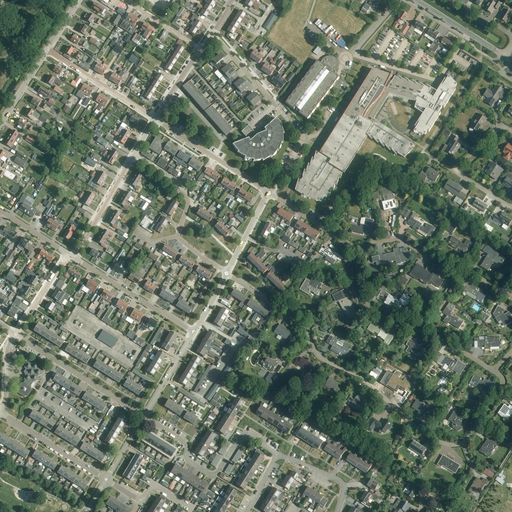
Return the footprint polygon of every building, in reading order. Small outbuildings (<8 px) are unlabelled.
[(215,3),(210,0),(209,0),(207,5),(212,8),(215,3)] [(259,7),(248,0),(245,5),(250,9),(252,6),(254,7),(254,6),(258,8),(259,7)] [(295,1),(294,3),(297,4),(306,10),(309,5),(302,0),(299,0),(298,3),(295,1)] [(495,3),(490,0),(484,9),(491,13),(494,8),(497,10),(501,4),(496,1),(495,3)] [(95,3),(91,8),(95,11),(101,15),(105,10),(98,5),(95,3)] [(296,6),(293,10),(302,15),(306,10),(297,4),(294,3),(293,4),(296,6)] [(198,6),(209,13),(212,8),(207,5),(206,5),(205,7),(202,6),(202,5),(202,6),(199,4),(198,6)] [(329,7),(323,15),(329,19),(334,10),(330,8),(332,5),(330,4),(329,7)] [(366,14),(371,7),(366,4),(364,6),(362,10),(362,11),(366,14)] [(206,18),(209,13),(198,6),(197,8),(200,10),(197,14),(199,16),(200,15),(206,18)] [(505,22),(511,13),(507,11),(509,9),(504,6),(501,11),(504,13),(500,19),(505,22)] [(126,12),(119,8),(117,12),(123,16),(126,12)] [(288,12),(287,14),(289,15),(298,21),(302,15),(293,10),(290,14),(288,12)] [(334,10),(329,19),(334,23),(340,14),(341,11),(340,10),(338,13),(335,10),(334,10)] [(237,16),(248,23),(249,22),(245,19),(244,18),(246,15),(240,11),(237,16)] [(340,14),(334,23),(340,26),(345,17),(342,15),(343,12),(341,11),(340,14)] [(404,22),(408,15),(402,12),(396,22),(399,23),(401,20),(404,22)] [(100,21),(89,14),(85,21),(90,24),(92,20),(95,22),(95,23),(98,24),(100,21)] [(130,24),(134,17),(129,14),(125,21),(130,24)] [(192,22),(195,23),(193,27),(198,30),(201,24),(197,21),(199,18),(193,15),(190,20),(192,22)] [(237,16),(234,22),(239,25),(241,22),(243,23),(247,25),(248,23),(237,16)] [(130,24),(128,26),(126,29),(125,31),(129,33),(138,19),(134,17),(130,24)] [(286,20),(283,24),(292,30),(296,24),(287,19),(285,17),(284,19),(286,20)] [(345,17),(340,26),(345,30),(351,21),(352,18),(351,17),(349,20),(345,17)] [(351,21),(345,30),(350,33),(356,24),(353,22),(352,22),(354,20),(352,19),(352,18),(351,21)] [(415,26),(412,24),(407,32),(411,35),(414,31),(415,29),(422,33),(424,30),(426,27),(418,21),(415,26)] [(239,25),(234,22),(230,27),(241,33),(242,32),(239,30),(239,29),(237,28),(239,25)] [(141,39),(143,36),(145,33),(149,26),(145,24),(140,31),(142,32),(141,34),(140,34),(136,40),(139,42),(141,39)] [(279,26),(278,28),(280,30),(289,35),(292,30),(283,24),(281,28),(279,26)] [(356,24),(350,33),(351,33),(356,37),(362,28),(363,26),(362,25),(360,27),(356,24)] [(85,32),(91,36),(93,32),(82,25),(78,32),(83,35),(85,32)] [(405,36),(410,28),(405,25),(400,32),(405,36)] [(154,29),(149,26),(145,33),(147,35),(146,36),(148,37),(149,36),(154,29)] [(194,36),(198,30),(193,27),(191,31),(188,29),(187,31),(190,33),(189,33),(194,36)] [(241,33),(230,27),(227,32),(232,35),(234,32),(236,33),(240,35),(241,33)] [(279,31),(276,35),(285,41),(289,35),(280,30),(278,28),(276,30),(279,31)] [(337,46),(347,35),(341,29),(338,32),(331,41),(337,46)] [(433,43),(439,34),(436,32),(434,30),(434,31),(430,29),(427,35),(429,36),(427,39),(433,43)] [(271,37),(270,39),(273,41),(281,46),(285,41),(276,35),(274,39),(271,37)] [(74,36),(70,41),(77,45),(78,43),(81,45),(81,46),(84,48),(86,44),(86,43),(87,41),(82,38),(80,40),(74,36)] [(439,47),(447,52),(449,49),(452,43),(444,38),(441,44),(439,47)] [(176,51),(181,54),(184,49),(180,46),(180,45),(177,43),(176,45),(179,47),(176,51)] [(322,48),(318,45),(312,53),(316,56),(322,48)] [(81,55),(74,50),(68,47),(64,54),(69,57),(72,53),(75,55),(73,58),(78,61),(81,55)] [(181,54),(176,51),(171,48),(170,50),(175,53),(173,57),(178,60),(181,54)] [(254,60),(259,54),(255,51),(250,57),(254,60)] [(259,54),(254,60),(258,64),(263,57),(259,54)] [(173,57),(170,55),(168,57),(172,59),(169,63),(174,66),(178,60),(173,57)] [(221,65),(219,63),(223,59),(219,55),(212,61),(210,63),(214,67),(216,70),(221,65)] [(347,93),(348,83),(338,80),(339,78),(336,75),(338,68),(338,67),(338,65),(338,63),(337,62),(336,61),(335,59),(334,58),(333,58),(331,57),(330,57),(328,57),(327,58),(325,58),(324,59),(323,61),(320,64),(317,62),(286,104),(294,110),(296,108),(300,112),(299,114),(307,120),(322,101),(326,104),(326,105),(332,88),(347,93)] [(174,66),(169,63),(166,61),(165,63),(168,65),(165,69),(170,72),(174,66)] [(98,73),(102,66),(98,63),(93,71),(98,73)] [(265,73),(270,66),(266,63),(261,70),(265,73)] [(217,71),(223,77),(232,69),(228,65),(224,69),(222,67),(217,71)] [(280,75),(285,67),(284,67),(282,65),(276,72),(280,75)] [(60,69),(56,66),(53,71),(59,75),(63,70),(60,68),(60,69)] [(102,66),(98,73),(102,76),(107,69),(102,66)] [(270,66),(265,73),(270,76),(274,70),(270,66)] [(232,69),(223,77),(228,84),(233,80),(231,77),(236,73),(232,69)] [(255,69),(253,74),(263,78),(265,73),(255,69)] [(118,76),(114,83),(118,86),(123,79),(121,78),(124,73),(121,71),(120,72),(120,73),(118,76)] [(156,80),(160,83),(163,78),(159,75),(159,74),(156,72),(155,74),(158,76),(156,80)] [(109,80),(114,83),(118,76),(113,73),(109,80)] [(290,82),(295,75),(292,73),(287,80),(290,82)] [(281,79),(283,77),(279,74),(272,82),(276,85),(281,79)] [(55,79),(50,76),(46,83),(51,86),(53,82),(60,86),(62,83),(55,78),(55,79)] [(414,145),(373,120),(389,94),(416,103),(414,109),(423,114),(415,127),(416,128),(414,132),(425,136),(427,132),(429,133),(441,114),(439,113),(442,108),(444,109),(456,90),(454,89),(457,85),(449,76),(446,80),(445,79),(437,92),(427,86),(426,88),(420,84),(419,85),(413,82),(412,83),(406,79),(405,81),(399,77),(398,79),(395,77),(391,83),(381,79),(379,82),(369,79),(346,116),(344,119),(341,118),(344,119),(338,128),(336,128),(335,129),(333,130),(332,132),(320,150),(323,152),(322,154),(318,152),(318,153),(316,152),(314,159),(312,158),(310,165),(309,164),(306,171),(305,170),(303,177),(303,178),(301,181),(299,179),(295,191),(302,195),(301,197),(321,203),(323,200),(325,201),(328,197),(329,198),(331,191),(333,192),(335,185),(337,186),(339,179),(341,180),(343,173),(345,173),(347,167),(348,167),(351,161),(352,161),(354,155),(356,155),(358,148),(360,149),(362,142),(364,143),(366,136),(367,135),(372,140),(373,139),(378,144),(379,143),(384,148),(385,146),(390,152),(391,150),(396,155),(397,154),(404,158),(413,150),(411,149),(414,145)] [(160,83),(156,80),(153,78),(151,80),(154,82),(152,86),(157,89),(160,83)] [(237,90),(244,83),(241,79),(236,83),(234,81),(230,85),(232,88),(234,86),(237,90)] [(281,79),(276,85),(281,89),(287,81),(285,79),(283,81),(281,79)] [(187,92),(194,86),(190,81),(183,88),(187,92)] [(244,83),(237,90),(239,91),(237,93),(241,98),(245,94),(244,91),(248,88),(244,83)] [(157,89),(152,86),(149,84),(148,86),(151,88),(148,91),(153,94),(157,89)] [(79,91),(76,96),(81,100),(82,98),(84,95),(85,94),(89,88),(84,85),(80,91),(79,91)] [(191,97),(198,91),(194,86),(187,92),(191,97)] [(52,98),(54,95),(51,93),(48,91),(47,91),(44,89),(43,88),(41,87),(38,92),(40,93),(45,96),(48,98),(49,97),(50,97),(52,98)] [(506,94),(503,92),(503,91),(496,87),(492,93),(488,90),(486,93),(485,94),(486,94),(484,96),(488,99),(486,103),(493,107),(499,98),(502,100),(506,94)] [(85,94),(84,95),(89,97),(93,90),(89,88),(85,94)] [(153,94),(148,91),(145,90),(144,92),(147,94),(144,98),(149,101),(153,94)] [(195,102),(202,96),(198,91),(191,97),(195,102)] [(248,101),(250,104),(257,97),(253,93),(249,97),(247,95),(242,99),(246,103),(248,101)] [(100,95),(95,101),(100,104),(104,97),(100,95)] [(199,107),(207,100),(202,96),(195,102),(199,107)] [(100,104),(94,113),(97,115),(99,112),(103,106),(104,107),(109,100),(104,97),(100,104)] [(257,97),(250,104),(252,106),(250,108),(253,112),(258,108),(256,106),(260,102),(257,97)] [(37,107),(41,102),(34,98),(31,103),(37,107)] [(207,100),(199,107),(204,112),(211,105),(207,100)] [(209,118),(216,111),(212,106),(205,113),(209,118)] [(29,109),(25,116),(30,119),(32,116),(38,120),(40,116),(34,112),(29,109)] [(213,122),(220,116),(216,111),(209,118),(213,122)] [(133,116),(130,114),(128,116),(131,118),(130,121),(136,125),(140,120),(133,115),(133,116)] [(478,133),(486,119),(477,114),(474,118),(476,119),(470,128),(471,128),(469,130),(470,131),(472,133),(473,132),(474,130),(478,133)] [(39,119),(42,121),(45,123),(48,119),(42,115),(39,119)] [(217,127),(225,121),(220,116),(213,122),(217,127)] [(284,135),(280,126),(282,126),(276,119),(265,129),(264,128),(261,129),(262,133),(257,136),(248,126),(241,132),(247,139),(233,145),(232,146),(238,153),(237,154),(245,158),(244,160),(253,161),(253,162),(262,161),(262,162),(270,157),(271,159),(277,152),(278,153),(281,144),(282,144),(282,135),(284,135)] [(24,129),(27,124),(20,120),(17,125),(24,129)] [(221,132),(229,125),(225,121),(217,127),(221,132)] [(229,125),(221,132),(226,136),(233,130),(229,125)] [(124,130),(125,129),(122,127),(119,132),(117,130),(115,133),(127,140),(130,135),(124,130)] [(452,131),(447,128),(444,134),(449,137),(452,131)] [(13,141),(15,142),(13,141),(15,137),(18,138),(20,135),(13,131),(9,138),(13,141)] [(127,140),(115,133),(113,132),(112,134),(119,138),(117,141),(124,145),(127,140)] [(453,157),(460,145),(456,143),(458,139),(453,136),(450,141),(451,141),(448,147),(446,145),(441,153),(446,157),(448,154),(453,157)] [(27,137),(25,141),(32,146),(33,145),(33,144),(35,142),(27,137)] [(99,137),(96,142),(104,147),(107,142),(99,137)] [(13,145),(15,142),(13,141),(9,138),(5,145),(15,151),(16,147),(13,145)] [(30,150),(32,146),(20,138),(17,142),(30,150)] [(163,150),(167,145),(164,143),(162,142),(161,141),(159,140),(158,139),(156,138),(155,139),(150,147),(149,148),(149,149),(154,153),(157,155),(158,155),(160,153),(162,150),(162,149),(163,150)] [(169,153),(173,147),(168,143),(167,145),(163,150),(169,153)] [(511,158),(511,147),(508,145),(503,153),(506,154),(503,158),(508,161),(511,157),(511,158)] [(174,157),(179,150),(173,147),(169,153),(174,157)] [(103,153),(115,161),(118,155),(112,151),(108,156),(106,155),(107,152),(104,150),(103,153)] [(181,161),(185,155),(179,150),(174,157),(172,160),(177,163),(176,165),(178,166),(181,161)] [(24,161),(26,157),(18,152),(16,155),(24,161)] [(115,161),(103,153),(100,152),(99,154),(107,159),(105,162),(112,166),(115,161)] [(94,155),(91,159),(98,163),(101,159),(94,155)] [(188,166),(192,159),(185,155),(181,161),(178,166),(180,167),(181,165),(186,168),(188,166)] [(20,160),(19,158),(17,157),(14,161),(22,167),(25,163),(20,160)] [(193,169),(198,162),(192,159),(188,166),(193,169)] [(198,162),(193,169),(199,173),(203,166),(198,162)] [(496,180),(502,170),(491,163),(488,168),(490,169),(487,175),(496,180)] [(210,178),(214,172),(207,168),(204,173),(203,172),(201,176),(204,177),(205,175),(210,178)] [(439,175),(433,171),(434,171),(430,168),(426,174),(422,171),(419,177),(425,181),(427,177),(435,182),(439,175)] [(100,172),(97,177),(104,181),(107,176),(100,172)] [(214,172),(210,178),(215,181),(213,183),(216,185),(218,182),(217,181),(220,177),(214,172)] [(511,180),(511,179),(511,175),(507,172),(504,177),(507,178),(502,185),(511,191),(511,180)] [(97,177),(94,175),(90,173),(89,176),(95,180),(93,183),(100,187),(104,181),(97,177)] [(134,179),(138,182),(141,178),(145,180),(147,177),(143,175),(142,176),(137,173),(134,179)] [(134,189),(138,191),(140,188),(138,188),(138,187),(136,186),(137,184),(138,182),(134,179),(130,185),(135,188),(134,189)] [(227,188),(230,183),(224,179),(221,183),(220,183),(218,186),(221,188),(222,186),(227,188)] [(461,205),(463,202),(467,196),(461,192),(463,189),(449,180),(444,188),(457,196),(454,201),(461,205)] [(230,183),(227,188),(232,192),(230,194),(233,196),(235,192),(234,192),(237,187),(230,183)] [(505,194),(507,191),(496,184),(494,187),(505,194)] [(392,194),(390,185),(381,187),(383,196),(388,195),(389,199),(384,200),(385,203),(383,204),(385,211),(396,209),(393,199),(394,199),(393,194),(392,194)] [(158,200),(167,188),(164,187),(156,198),(158,200)] [(242,201),(243,199),(247,194),(241,190),(236,198),(237,199),(238,198),(242,201)] [(85,197),(92,202),(95,196),(88,192),(85,197)] [(123,198),(127,201),(130,197),(134,200),(136,197),(132,194),(131,195),(126,192),(123,198)] [(247,194),(243,199),(248,202),(247,205),(250,207),(252,204),(250,203),(253,198),(247,194)] [(88,207),(92,202),(85,197),(82,203),(88,207)] [(125,205),(127,201),(123,198),(119,204),(123,207),(123,208),(127,211),(129,208),(125,205)] [(169,207),(175,211),(179,205),(175,202),(175,201),(172,198),(170,201),(172,203),(169,207)] [(353,204),(359,206),(362,201),(356,198),(353,204)] [(484,213),(488,206),(477,199),(473,206),(484,213)] [(26,214),(30,208),(23,204),(24,203),(20,200),(18,203),(22,206),(19,210),(26,214)] [(203,219),(206,213),(201,210),(203,208),(200,206),(198,209),(199,210),(196,215),(203,219)] [(476,216),(478,212),(466,206),(463,210),(476,216)] [(48,217),(53,209),(50,207),(45,215),(48,217)] [(171,217),(175,211),(169,207),(166,212),(164,211),(162,213),(166,216),(166,214),(171,217)] [(35,214),(39,217),(42,214),(37,211),(37,212),(34,210),(30,208),(26,214),(33,218),(35,214)] [(400,215),(406,218),(410,212),(404,208),(402,211),(403,211),(400,215)] [(284,218),(287,213),(280,209),(278,213),(275,212),(272,217),(276,220),(277,218),(279,215),(284,218)] [(112,217),(116,220),(119,216),(123,218),(125,216),(120,213),(120,214),(115,211),(112,217)] [(206,213),(203,219),(209,223),(212,218),(213,219),(215,216),(212,214),(211,216),(206,213)] [(286,220),(288,222),(287,224),(290,226),(292,222),(291,222),(294,217),(287,213),(284,218),(283,219),(286,221),(286,220)] [(417,222),(414,220),(417,216),(414,214),(407,224),(411,226),(414,228),(413,229),(425,237),(427,234),(430,236),(435,229),(428,225),(425,229),(421,226),(422,225),(418,222),(417,222)] [(511,220),(511,219),(503,214),(500,217),(496,214),(493,220),(497,223),(499,221),(508,227),(511,220)] [(144,215),(138,224),(142,226),(148,217),(144,215)] [(159,224),(164,228),(168,221),(164,219),(165,217),(161,215),(159,218),(162,220),(159,224)] [(244,222),(236,215),(234,217),(242,224),(244,222)] [(54,222),(55,220),(52,218),(50,220),(46,217),(44,220),(47,222),(45,226),(50,229),(54,222)] [(114,224),(116,220),(112,217),(108,223),(112,226),(112,227),(116,230),(118,227),(114,224)] [(362,219),(360,227),(352,225),(351,229),(350,232),(352,232),(352,233),(364,236),(365,228),(366,226),(369,226),(370,220),(363,218),(363,219),(362,219)] [(220,232),(224,228),(220,224),(222,222),(220,219),(217,223),(218,224),(215,227),(220,232)] [(298,233),(299,232),(304,224),(299,221),(295,228),(298,230),(296,233),(295,234),(297,235),(298,233)] [(54,222),(50,229),(55,232),(57,228),(61,230),(62,228),(54,222)] [(218,241),(223,236),(209,223),(204,229),(218,241)] [(264,230),(269,233),(272,228),(275,229),(276,226),(272,224),(272,226),(267,223),(264,230)] [(456,226),(452,223),(451,224),(446,231),(451,234),(456,227),(455,227),(456,226)] [(160,234),(164,228),(159,224),(157,228),(153,225),(150,230),(155,233),(156,231),(160,234)] [(305,234),(309,228),(304,224),(299,232),(301,233),(302,232),(305,234)] [(493,229),(486,224),(483,228),(491,233),(493,229)] [(76,229),(74,227),(72,226),(71,225),(63,237),(69,241),(73,234),(70,233),(72,230),(75,232),(76,229)] [(7,238),(11,231),(6,227),(4,231),(1,230),(0,231),(0,234),(1,235),(2,234),(7,238)] [(224,228),(220,232),(225,238),(229,234),(230,235),(233,232),(230,230),(228,232),(224,228)] [(305,234),(310,238),(315,231),(309,228),(305,234)] [(126,239),(128,235),(119,230),(117,233),(126,239)] [(266,238),(269,233),(264,230),(260,237),(265,239),(264,240),(268,242),(269,239),(266,238)] [(15,244),(17,240),(14,238),(17,234),(11,231),(7,238),(12,241),(12,242),(15,244)] [(100,236),(105,239),(108,235),(111,238),(113,235),(109,233),(109,234),(104,231),(100,236)] [(315,231),(310,238),(309,239),(311,240),(312,239),(315,241),(320,234),(315,231)] [(102,244),(105,239),(100,236),(96,242),(101,245),(101,246),(105,249),(106,246),(102,244)] [(452,237),(448,244),(457,250),(457,249),(465,254),(472,244),(468,241),(467,240),(464,245),(452,237)] [(24,249),(28,242),(23,238),(22,241),(19,239),(18,240),(17,240),(15,244),(18,246),(19,245),(24,249)] [(34,250),(32,249),(34,245),(28,242),(24,249),(30,252),(28,255),(30,256),(34,250)] [(168,255),(172,249),(165,245),(162,250),(161,249),(159,252),(162,254),(164,252),(168,255)] [(497,255),(491,251),(491,250),(486,246),(483,252),(488,255),(481,267),(488,271),(494,262),(501,267),(506,259),(498,254),(497,255)] [(335,263),(338,265),(340,262),(343,258),(335,253),(335,254),(328,249),(326,248),(325,250),(322,248),(319,253),(324,256),(325,254),(331,259),(336,261),(335,263)] [(100,254),(99,254),(99,253),(92,249),(89,255),(96,259),(97,256),(103,260),(106,255),(101,252),(100,254)] [(172,249),(168,255),(173,257),(171,260),(174,262),(176,258),(175,258),(178,253),(172,249)] [(392,264),(392,262),(395,262),(396,262),(396,264),(397,265),(401,264),(401,263),(408,262),(409,260),(407,254),(403,255),(403,253),(399,254),(399,250),(398,249),(393,250),(394,254),(382,256),(382,255),(378,255),(379,257),(372,258),(373,264),(376,263),(376,265),(380,264),(388,263),(388,265),(389,265),(392,264)] [(45,259),(48,254),(42,250),(39,255),(38,254),(35,258),(38,260),(41,256),(45,259)] [(259,257),(264,252),(262,250),(255,257),(252,254),(247,259),(253,264),(257,259),(259,257)] [(11,260),(15,253),(11,251),(7,258),(11,260)] [(48,254),(45,259),(49,262),(47,265),(49,267),(52,263),(51,263),(54,258),(48,254)] [(185,265),(188,260),(182,256),(179,260),(178,259),(175,263),(179,265),(180,262),(185,265)] [(479,270),(483,260),(476,257),(472,267),(479,270)] [(122,265),(126,259),(124,258),(122,261),(121,261),(119,264),(117,262),(113,269),(117,272),(122,265)] [(122,265),(117,272),(122,275),(126,268),(124,267),(125,264),(127,260),(126,259),(122,265)] [(258,269),(263,265),(257,259),(253,264),(258,269)] [(185,265),(189,268),(188,271),(191,273),(193,269),(192,268),(195,264),(188,260),(185,265)] [(263,265),(258,269),(264,274),(267,271),(268,272),(273,267),(270,265),(267,269),(263,265)] [(417,279),(426,285),(428,283),(431,285),(432,284),(439,288),(443,282),(438,279),(440,276),(434,271),(431,276),(423,271),(423,270),(416,265),(409,275),(417,280),(417,279)] [(137,275),(141,269),(139,267),(136,271),(134,273),(132,272),(128,279),(132,282),(137,275)] [(197,273),(202,276),(205,271),(199,267),(196,271),(195,270),(193,274),(195,276),(197,273)] [(68,274),(73,277),(76,272),(70,268),(67,273),(66,272),(64,276),(66,278),(68,274)] [(272,283),(276,278),(273,274),(276,271),(273,268),(269,273),(270,274),(267,277),(272,283)] [(26,269),(24,273),(27,275),(26,275),(28,276),(32,279),(29,284),(34,287),(38,281),(33,278),(35,275),(31,272),(26,269)] [(137,275),(132,282),(137,285),(141,278),(143,275),(142,275),(144,271),(141,269),(137,275)] [(205,271),(202,276),(206,279),(205,282),(208,284),(210,280),(209,279),(212,275),(205,271)] [(14,284),(18,278),(10,272),(6,279),(14,284)] [(76,272),(73,277),(75,279),(77,280),(74,283),(77,285),(80,281),(79,281),(82,276),(76,272)] [(278,288),(282,283),(276,278),(272,283),(278,288)] [(311,282),(307,279),(300,290),(308,295),(311,291),(314,294),(318,296),(320,292),(315,289),(317,287),(320,289),(322,285),(312,279),(311,282)] [(56,287),(61,290),(60,290),(62,292),(67,285),(60,280),(56,287)] [(27,297),(32,291),(27,288),(28,285),(22,281),(17,288),(21,290),(19,292),(27,297)] [(89,290),(94,284),(89,281),(85,288),(89,290)] [(148,291),(152,284),(147,281),(143,288),(148,291)] [(470,282),(464,292),(466,294),(467,293),(476,298),(475,300),(475,301),(481,305),(486,297),(479,293),(479,294),(477,293),(479,289),(472,285),(473,283),(470,282)] [(282,283),(278,288),(283,293),(287,289),(282,283)] [(94,284),(89,290),(88,293),(91,295),(92,292),(94,293),(98,286),(94,284)] [(152,284),(148,291),(153,295),(157,288),(152,284)] [(165,300),(169,295),(164,292),(167,288),(164,286),(161,291),(162,291),(159,296),(165,300)] [(104,300),(109,293),(104,290),(100,297),(101,298),(99,302),(102,304),(104,300)] [(237,299),(240,294),(234,290),(231,294),(230,293),(227,298),(230,300),(231,299),(232,296),(237,299)] [(61,294),(56,291),(52,298),(59,303),(62,298),(65,300),(66,298),(69,300),(70,297),(63,292),(61,294)] [(1,294),(0,295),(0,304),(1,305),(3,303),(6,305),(13,295),(10,293),(8,295),(6,294),(5,296),(1,294)] [(109,293),(104,300),(109,303),(114,296),(109,293)] [(169,295),(165,300),(172,304),(174,299),(176,300),(179,295),(176,293),(173,298),(169,295)] [(339,303),(340,303),(342,308),(346,307),(349,313),(346,315),(349,320),(358,315),(348,297),(346,298),(344,299),(342,295),(341,296),(339,293),(338,293),(334,295),(333,296),(334,299),(335,299),(337,302),(339,302),(339,303)] [(399,302),(386,293),(385,296),(388,298),(384,304),(388,306),(391,303),(400,309),(402,306),(405,308),(410,300),(406,297),(404,300),(401,298),(399,302)] [(240,294),(237,299),(241,302),(240,305),(239,305),(238,306),(241,308),(245,303),(244,303),(247,298),(240,294)] [(182,311),(186,305),(181,302),(183,298),(181,296),(177,301),(179,302),(176,307),(182,311)] [(378,305),(383,300),(380,296),(375,301),(378,305)] [(120,310),(124,303),(119,300),(115,307),(120,310)] [(230,309),(231,307),(228,306),(229,304),(222,300),(221,303),(230,309)] [(253,310),(256,305),(250,301),(247,305),(246,304),(242,309),(245,311),(247,310),(246,309),(248,307),(253,310)] [(54,305),(49,302),(45,308),(51,312),(54,307),(60,311),(62,308),(55,303),(54,305)] [(124,303),(120,310),(118,312),(123,315),(124,313),(129,305),(124,303)] [(186,305),(182,311),(189,315),(191,310),(192,311),(196,306),(193,304),(190,308),(186,305)] [(259,314),(262,309),(256,305),(253,310),(257,313),(251,321),(253,322),(257,317),(259,314)] [(17,314),(16,313),(19,310),(12,306),(10,310),(7,314),(13,319),(17,314)] [(455,316),(451,314),(453,310),(447,306),(443,313),(447,316),(443,322),(447,324),(449,323),(459,329),(464,321),(456,315),(455,316)] [(494,314),(493,315),(495,318),(498,323),(503,320),(507,326),(511,322),(511,317),(509,312),(504,315),(503,313),(505,311),(498,307),(494,313),(494,314)] [(219,313),(226,317),(228,314),(229,315),(230,313),(222,308),(219,313)] [(135,319),(139,312),(135,309),(129,318),(133,321),(135,319)] [(259,314),(257,317),(261,320),(260,321),(263,324),(267,318),(266,318),(269,313),(262,309),(259,314)] [(139,312),(135,319),(139,322),(144,315),(139,312)] [(224,321),(226,317),(219,313),(216,319),(224,323),(225,321),(224,321)] [(149,326),(153,329),(157,324),(150,319),(148,323),(145,321),(140,330),(143,332),(145,331),(149,326)] [(222,325),(225,327),(227,325),(224,323),(216,319),(213,324),(220,328),(222,325)] [(372,323),(367,330),(373,334),(374,332),(379,335),(378,336),(384,340),(385,341),(384,343),(388,346),(393,339),(389,337),(391,335),(372,323)] [(33,332),(39,335),(43,328),(38,325),(33,332)] [(286,340),(291,333),(280,325),(275,333),(278,335),(278,334),(286,340)] [(44,338),(48,331),(43,328),(39,335),(44,338)] [(49,342),(54,335),(48,331),(44,338),(49,342)] [(112,349),(117,340),(103,331),(97,339),(112,349)] [(167,338),(174,342),(177,336),(170,332),(167,338)] [(205,337),(212,341),(215,343),(214,345),(217,346),(219,342),(214,339),(216,336),(211,333),(209,332),(205,337)] [(49,342),(55,345),(59,338),(54,335),(49,342)] [(59,338),(55,345),(60,348),(64,342),(60,339),(62,336),(61,335),(59,338)] [(205,337),(202,342),(209,346),(212,341),(205,337)] [(333,338),(330,337),(326,343),(329,345),(333,347),(331,350),(342,356),(343,354),(346,356),(350,349),(343,345),(343,344),(338,342),(339,341),(333,338)] [(474,342),(478,342),(478,348),(482,348),(485,348),(485,350),(490,350),(490,348),(500,347),(500,339),(495,339),(495,338),(490,338),(490,337),(484,337),(484,341),(479,341),(479,338),(474,338),(474,342)] [(171,347),(174,342),(167,338),(164,343),(171,347)] [(411,352),(414,354),(417,356),(419,354),(422,356),(430,345),(426,342),(423,347),(421,345),(420,346),(410,340),(406,345),(409,347),(406,352),(409,355),(411,352)] [(202,342),(199,347),(206,352),(209,353),(208,355),(211,357),(213,353),(210,351),(212,348),(209,346),(202,342)] [(168,352),(171,347),(164,343),(161,348),(168,352)] [(70,355),(75,348),(69,345),(65,351),(70,355)] [(209,353),(206,352),(199,347),(196,353),(203,357),(205,354),(208,355),(209,353)] [(76,358),(80,351),(75,348),(70,355),(76,358)] [(81,362),(85,355),(80,351),(76,358),(81,362)] [(85,355),(81,362),(86,365),(91,358),(88,356),(89,354),(87,352),(85,355)] [(155,357),(162,361),(166,356),(159,352),(155,357)] [(191,362),(198,366),(200,367),(201,365),(199,363),(201,361),(194,356),(191,362)] [(448,368),(449,368),(452,371),(453,371),(457,373),(455,376),(459,378),(466,366),(458,361),(457,363),(453,361),(446,356),(445,357),(441,364),(443,365),(444,365),(448,368)] [(159,366),(162,361),(155,357),(152,362),(159,366)] [(274,363),(268,359),(266,362),(264,360),(261,364),(264,366),(263,367),(267,370),(268,369),(272,372),(278,364),(275,362),(274,363)] [(314,365),(303,359),(301,361),(298,359),(295,365),(298,367),(299,366),(306,370),(305,372),(309,375),(314,365)] [(98,371),(103,364),(97,361),(93,367),(98,371)] [(156,372),(159,366),(152,362),(149,367),(156,372)] [(195,371),(198,366),(191,362),(188,367),(195,371)] [(22,373),(24,376),(24,380),(25,381),(24,383),(22,384),(21,383),(17,390),(17,393),(25,398),(27,397),(32,390),(31,387),(34,382),(34,383),(38,381),(38,377),(41,375),(42,371),(38,369),(38,365),(35,363),(31,365),(28,363),(25,364),(25,369),(22,373)] [(103,374),(108,367),(103,364),(98,371),(103,374)] [(108,377),(113,370),(108,367),(103,374),(108,377)] [(153,377),(156,372),(149,367),(146,373),(153,377)] [(192,376),(195,371),(188,367),(184,372),(192,376)] [(114,381),(118,374),(113,370),(108,377),(114,381)] [(407,384),(387,371),(383,376),(389,380),(386,384),(394,388),(396,384),(404,389),(407,384)] [(190,379),(192,376),(184,372),(181,377),(188,382),(189,381),(191,383),(192,380),(190,379)] [(58,384),(62,377),(57,374),(54,378),(52,377),(49,382),(51,383),(53,381),(56,383),(54,385),(56,387),(58,384)] [(118,374),(114,381),(119,384),(123,377),(118,374)] [(63,387),(67,381),(62,377),(58,384),(63,387)] [(185,387),(188,382),(181,377),(178,383),(185,387)] [(474,377),(471,381),(474,383),(473,386),(476,388),(477,386),(482,389),(481,391),(486,394),(492,384),(488,381),(485,379),(483,382),(474,377)] [(340,389),(337,387),(339,385),(332,381),(333,380),(330,378),(325,386),(330,389),(331,388),(334,390),(334,391),(338,393),(340,389)] [(128,390),(133,383),(134,381),(131,379),(130,381),(127,380),(123,386),(128,390)] [(68,391),(72,384),(67,381),(63,387),(68,391)] [(133,393),(138,386),(133,383),(128,390),(133,393)] [(73,394),(77,387),(72,384),(68,391),(70,392),(69,395),(72,396),(73,394)] [(138,386),(133,393),(139,396),(143,390),(140,388),(142,385),(139,384),(138,386)] [(73,394),(72,396),(74,398),(75,395),(78,397),(83,391),(77,387),(73,394)] [(86,405),(91,396),(86,393),(82,400),(87,403),(85,405),(86,405)] [(366,403),(360,398),(361,397),(358,395),(356,398),(351,395),(347,400),(352,404),(350,406),(355,409),(357,406),(360,409),(361,409),(364,411),(367,407),(364,405),(366,403)] [(92,406),(97,399),(91,396),(86,405),(91,408),(92,406)] [(232,404),(240,409),(244,403),(236,398),(233,402),(230,400),(228,403),(232,405),(232,404)] [(96,412),(102,403),(97,399),(92,406),(95,408),(94,410),(96,412)] [(169,410),(175,400),(173,399),(171,402),(168,400),(164,406),(169,410)] [(174,413),(179,406),(174,403),(175,401),(175,400),(169,410),(174,413)] [(422,407),(420,405),(421,404),(417,401),(412,408),(417,411),(419,412),(417,415),(426,421),(430,416),(434,418),(438,411),(434,408),(432,412),(422,406),(422,407)] [(102,403),(96,412),(98,413),(100,411),(102,412),(102,413),(105,415),(108,410),(106,408),(107,406),(102,403)] [(267,410),(266,409),(263,407),(265,404),(263,403),(260,406),(261,407),(257,414),(262,418),(267,410)] [(180,404),(179,406),(174,413),(179,416),(184,410),(180,407),(182,405),(180,404)] [(237,414),(240,409),(232,404),(232,405),(230,408),(226,406),(225,408),(228,410),(229,409),(237,414)] [(341,415),(347,406),(344,404),(338,413),(341,415)] [(504,405),(498,414),(502,417),(503,416),(508,419),(511,413),(511,407),(510,409),(508,408),(504,405)] [(272,413),(271,413),(268,411),(270,407),(268,406),(266,409),(267,410),(262,418),(267,421),(272,413)] [(233,419),(237,414),(229,409),(228,410),(226,413),(223,411),(222,413),(225,415),(226,414),(233,419)] [(278,417),(277,416),(273,414),(275,411),(273,409),(271,413),(272,413),(267,421),(273,424),(278,417)] [(34,421),(39,414),(33,411),(29,417),(34,421)] [(188,422),(194,413),(192,411),(190,414),(187,412),(183,419),(188,422)] [(454,411),(448,421),(453,423),(452,425),(453,428),(458,431),(461,431),(466,422),(462,419),(463,417),(454,411)] [(40,424),(44,417),(41,415),(42,413),(40,412),(39,414),(34,421),(40,424)] [(194,413),(188,422),(194,425),(198,419),(195,417),(196,414),(194,413)] [(283,420),(282,419),(279,417),(281,414),(279,413),(277,416),(278,417),(273,424),(278,428),(283,420)] [(230,425),(233,419),(226,414),(225,415),(223,418),(220,416),(219,418),(222,420),(230,425)] [(118,420),(125,425),(128,419),(121,415),(118,420)] [(288,423),(287,423),(284,421),(286,417),(284,416),(282,419),(283,420),(278,428),(283,431),(288,423)] [(45,428),(49,421),(50,420),(48,418),(47,419),(44,417),(40,424),(45,428)] [(288,423),(283,431),(289,435),(294,427),(289,424),(291,421),(289,419),(287,423),(288,423)] [(384,426),(379,423),(373,419),(367,428),(371,431),(375,426),(379,429),(377,431),(381,434),(383,431),(385,433),(388,430),(389,430),(391,427),(390,427),(391,424),(387,421),(384,426)] [(121,430),(125,425),(118,420),(114,426),(121,430)] [(227,430),(230,425),(222,420),(220,424),(216,421),(215,424),(218,426),(219,425),(227,430)] [(49,421),(45,428),(50,431),(54,424),(49,421)] [(223,435),(227,430),(219,425),(218,426),(216,429),(213,427),(212,429),(215,431),(216,431),(223,435)] [(301,439),(306,431),(303,429),(305,426),(303,425),(301,428),(299,427),(296,432),(294,435),(301,439)] [(118,436),(121,430),(114,426),(111,431),(118,436)] [(59,437),(64,430),(58,427),(54,433),(59,437)] [(306,431),(301,439),(307,443),(312,435),(308,433),(310,429),(308,428),(306,431)] [(65,440),(69,434),(64,430),(59,437),(65,440)] [(115,441),(118,436),(111,431),(108,437),(115,441)] [(212,442),(213,441),(215,438),(218,440),(219,437),(216,435),(215,436),(208,431),(204,437),(212,442)] [(312,435),(307,443),(312,446),(317,438),(314,436),(316,433),(314,431),(312,435)] [(150,444),(154,437),(149,433),(144,441),(150,444)] [(70,444),(74,437),(69,434),(65,440),(70,444)] [(0,443),(4,446),(8,439),(3,435),(0,439),(0,443)] [(317,438),(312,446),(318,450),(323,442),(319,439),(321,436),(319,435),(317,438)] [(74,437),(70,444),(76,447),(80,440),(74,437)] [(112,447),(115,441),(108,437),(104,442),(112,447)] [(155,448),(160,440),(154,437),(150,444),(148,446),(150,447),(151,446),(155,448)] [(216,443),(213,441),(212,442),(204,437),(201,442),(209,447),(209,446),(211,443),(214,445),(216,443)] [(9,449),(14,442),(8,439),(4,446),(9,449)] [(499,443),(493,439),(491,441),(488,439),(480,451),(489,457),(494,449),(493,449),(496,444),(497,445),(499,443)] [(160,451),(165,444),(160,440),(155,448),(160,451)] [(230,444),(226,441),(218,453),(223,456),(230,444)] [(423,461),(427,455),(424,453),(426,449),(414,441),(409,449),(421,457),(420,459),(423,461)] [(15,453),(19,446),(14,442),(9,449),(15,453)] [(85,453),(89,446),(91,444),(89,442),(87,445),(84,443),(80,450),(85,453)] [(212,448),(209,446),(209,447),(201,442),(198,447),(205,452),(206,451),(208,448),(211,450),(212,448)] [(329,454),(334,446),(336,443),(335,442),(332,445),(329,443),(324,450),(329,454)] [(166,455),(170,447),(165,444),(160,451),(166,455)] [(337,449),(334,446),(329,454),(334,457),(339,450),(341,446),(340,445),(337,449)] [(20,456),(24,449),(19,446),(15,453),(20,456)] [(90,456),(94,450),(89,446),(85,453),(90,456)] [(170,447),(166,455),(171,458),(176,451),(170,447)] [(209,453),(206,451),(205,452),(198,447),(194,453),(202,458),(204,454),(208,456),(209,453)] [(339,450),(334,457),(340,460),(347,449),(345,448),(342,452),(339,450)] [(24,449),(20,456),(25,459),(30,452),(24,449)] [(94,466),(95,463),(74,450),(71,454),(77,457),(75,460),(88,468),(90,464),(94,466)] [(96,460),(100,453),(94,450),(90,456),(96,460)] [(243,453),(239,450),(232,462),(236,464),(243,453)] [(263,458),(265,456),(265,455),(257,450),(255,452),(256,453),(253,457),(250,455),(249,457),(252,459),(260,464),(261,463),(262,463),(263,461),(263,460),(264,458),(263,458)] [(37,461),(41,454),(36,451),(32,457),(37,461)] [(351,464),(359,453),(357,452),(354,456),(351,454),(346,461),(351,464)] [(100,453),(96,460),(101,463),(105,456),(100,453)] [(357,468),(361,461),(364,456),(362,455),(359,459),(356,457),(359,453),(351,464),(357,468)] [(42,464),(47,457),(41,454),(37,461),(42,464)] [(132,460),(140,465),(143,459),(136,455),(132,460)] [(221,458),(217,455),(211,465),(215,468),(221,458)] [(208,456),(201,466),(206,469),(213,460),(208,456)] [(456,474),(460,466),(443,456),(438,464),(456,474)] [(48,467),(52,461),(47,457),(42,464),(48,467)] [(257,469),(260,464),(252,459),(250,463),(247,461),(245,463),(249,465),(249,464),(257,469)] [(357,468),(362,471),(366,464),(368,460),(367,459),(364,463),(361,461),(357,468)] [(137,470),(140,465),(132,460),(129,466),(137,470)] [(52,461),(48,467),(53,471),(57,464),(52,461)] [(18,469),(20,471),(24,464),(22,463),(20,465),(16,462),(14,465),(19,468),(18,469)] [(366,464),(362,471),(367,474),(373,464),(372,462),(369,466),(366,464)] [(235,466),(230,464),(224,473),(229,476),(235,466)] [(254,474),(257,469),(249,464),(249,465),(247,468),(243,466),(242,468),(245,470),(246,469),(254,474)] [(132,480),(135,482),(145,466),(142,465),(138,471),(137,471),(132,480)] [(176,476),(181,468),(176,465),(174,468),(173,469),(172,470),(170,469),(168,471),(167,472),(166,475),(169,476),(171,473),(173,474),(174,475),(173,476),(172,478),(170,477),(169,480),(172,482),(173,479),(174,480),(175,480),(177,477),(176,476)] [(61,479),(67,470),(61,466),(57,473),(61,476),(59,478),(61,479)] [(133,476),(137,470),(129,466),(126,471),(133,476)] [(181,479),(186,472),(181,468),(176,476),(177,477),(180,479),(178,482),(180,484),(182,480),(181,479)] [(250,480),(254,474),(246,469),(245,470),(242,468),(239,473),(242,475),(250,480)] [(483,473),(486,474),(492,478),(495,475),(485,469),(483,473)] [(68,480),(72,473),(67,470),(61,479),(63,480),(64,478),(68,480)] [(130,481),(133,476),(126,471),(123,477),(130,481)] [(289,476),(295,480),(296,481),(298,477),(302,479),(303,478),(292,471),(289,476)] [(503,481),(507,474),(502,471),(499,476),(501,477),(500,479),(503,481)] [(186,483),(191,475),(186,472),(181,479),(182,480),(185,482),(183,486),(185,487),(188,484),(186,483)] [(73,483),(77,477),(72,473),(68,480),(73,483)] [(192,486),(197,478),(191,475),(186,483),(188,484),(191,486),(189,489),(191,490),(193,487),(192,486)] [(247,485),(250,480),(242,475),(240,479),(236,477),(235,479),(238,481),(239,480),(247,485)] [(295,480),(289,476),(288,475),(285,481),(295,487),(296,485),(293,483),(295,480)] [(78,487),(83,480),(77,477),(73,483),(78,487)] [(197,490),(202,482),(197,478),(192,486),(193,487),(196,489),(194,492),(196,494),(198,490),(197,490)] [(481,481),(476,478),(474,481),(473,483),(468,491),(472,494),(475,489),(480,492),(485,484),(487,485),(489,482),(483,478),(481,481)] [(83,480),(78,487),(77,490),(79,491),(81,488),(84,490),(88,483),(83,480)] [(244,490),(247,485),(239,480),(238,481),(236,484),(233,482),(232,484),(236,487),(236,486),(244,490)] [(375,491),(379,485),(371,480),(367,486),(375,491)] [(294,489),(295,487),(285,481),(281,486),(288,490),(290,487),(294,489)] [(197,490),(198,490),(202,492),(199,497),(203,500),(206,495),(203,493),(205,490),(206,491),(209,485),(205,482),(204,483),(202,482),(197,490)] [(413,499),(419,490),(409,483),(403,492),(413,499)] [(309,497),(314,490),(309,487),(302,498),(303,499),(306,495),(309,497)] [(226,493),(234,498),(237,493),(232,490),(229,488),(226,492),(223,490),(222,492),(225,494),(226,493)] [(278,498),(279,497),(281,494),(284,496),(286,494),(282,492),(281,493),(274,488),(270,493),(278,498)] [(314,501),(319,494),(314,490),(309,497),(307,501),(308,502),(311,498),(314,501)] [(366,492),(361,500),(363,501),(361,504),(369,509),(372,505),(368,502),(370,499),(371,500),(373,500),(376,501),(378,501),(380,498),(374,494),(373,497),(369,494),(366,492)] [(230,503),(234,498),(226,493),(225,494),(223,497),(220,495),(219,497),(222,499),(222,498),(230,503)] [(282,500),(279,497),(278,498),(270,493),(267,499),(275,504),(275,503),(277,500),(281,502),(282,500)] [(319,504),(323,498),(324,497),(319,494),(314,501),(312,504),(313,505),(316,502),(319,504)] [(162,508),(162,507),(164,504),(168,506),(171,502),(161,496),(159,499),(157,498),(154,504),(162,508)] [(107,508),(110,510),(116,501),(110,498),(108,501),(106,499),(102,505),(105,507),(106,505),(108,507),(107,508)] [(227,509),(230,503),(222,498),(222,499),(220,502),(217,500),(215,503),(218,505),(219,504),(227,509)] [(323,498),(319,504),(316,509),(318,510),(320,506),(324,509),(328,502),(323,498)] [(279,505),(275,503),(275,504),(267,499),(264,504),(271,509),(272,508),(274,505),(277,507),(279,505)] [(393,507),(400,511),(403,511),(404,511),(406,511),(410,507),(398,499),(394,505),(393,507)] [(111,511),(113,510),(116,511),(121,505),(116,501),(110,510),(109,511),(110,511),(111,511)]
